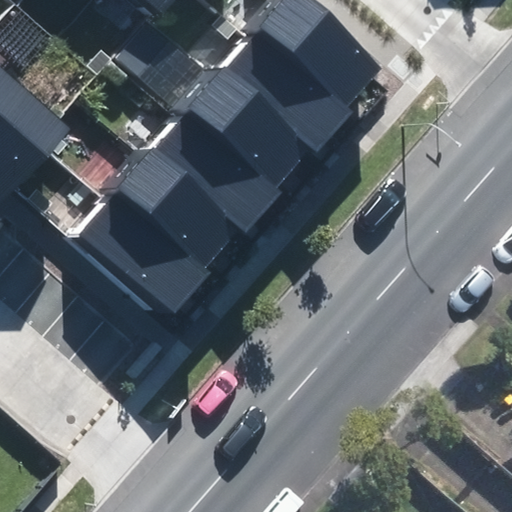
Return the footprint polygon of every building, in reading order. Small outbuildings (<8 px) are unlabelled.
[(134,0),(146,10),(154,0),(134,0)] [(278,0),(252,30),(347,111),(383,69),(300,0),(278,0)] [(218,70),(311,149),(317,154),(353,112),(347,111),(252,30),(218,70)] [(176,109),(183,112),(277,190),(311,149),(218,70),(212,65),(176,109)] [(0,107),(20,85),(0,67),(0,107)] [(0,199),(66,126),(20,85),(0,107),(0,199)] [(147,156),(237,230),(246,236),(282,193),(277,190),(183,112),(147,156)] [(142,152),(107,194),(202,272),(237,230),(147,156),(142,152)] [(107,194),(69,239),(167,320),(205,275),(202,272),(107,194)]
